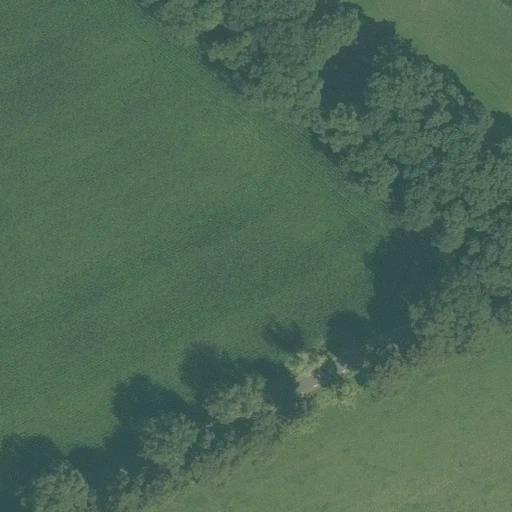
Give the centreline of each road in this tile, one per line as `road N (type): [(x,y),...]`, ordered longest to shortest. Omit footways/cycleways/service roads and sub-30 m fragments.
road 1 (tertiary): [(60,511),(511,285)]
road 2 (unclassified): [(511,235),(237,0)]
